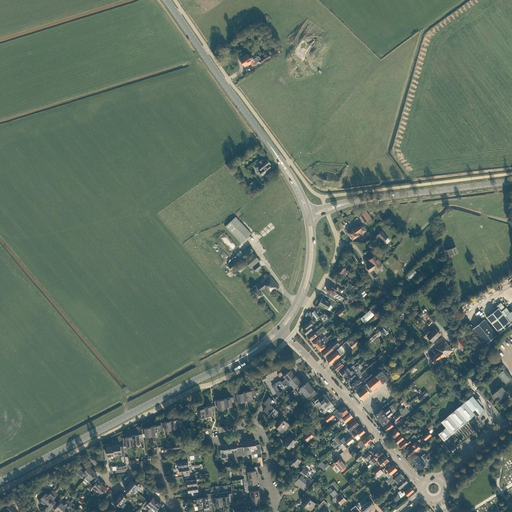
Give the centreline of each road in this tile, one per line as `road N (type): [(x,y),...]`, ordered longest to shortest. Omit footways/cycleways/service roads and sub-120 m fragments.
road 1 (tertiary): [(0,481),(224,366)]
road 2 (tertiary): [(422,486),(288,338)]
road 3 (tertiary): [(165,0),(261,134)]
road 4 (tertiary): [(363,199),(511,181)]
road 5 (unclassified): [(275,511),(265,436),(205,441)]
road 6 (tertiary): [(281,331),(311,275),(311,219)]
